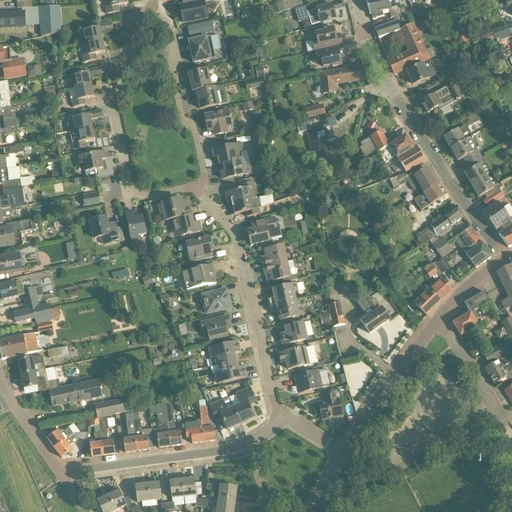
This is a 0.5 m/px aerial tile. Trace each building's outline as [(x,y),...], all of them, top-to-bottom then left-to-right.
[(31,8),(30,0),(15,0),(15,1),(17,0),(18,9),(22,9),(31,9),(31,8)] [(126,0),(109,0),(110,4),(111,7),(105,8),(107,15),(119,12),(118,7),(128,5),(126,0)] [(181,0),(183,4),(177,6),(181,24),(205,18),(202,2),(211,0),(181,0)] [(278,13),(294,9),(303,7),(301,0),(287,0),(275,3),(278,13)] [(372,21),(376,20),(376,19),(383,17),(382,12),(379,0),(369,0),(366,1),(369,15),(371,15),(372,21)] [(379,0),(382,12),(389,11),(397,8),(394,0),(395,0),(408,0),(412,7),(418,4),(416,0),(379,0)] [(298,23),(310,20),(312,26),(336,19),(332,5),(316,10),(314,11),(312,5),(303,7),(294,9),(298,23)] [(41,37),(61,33),(60,8),(60,7),(52,7),(39,8),(41,37)] [(25,13),(26,24),(40,23),(39,8),(35,8),(31,8),(31,9),(22,9),(22,13),(25,13)] [(397,8),(389,11),(389,14),(391,19),(394,17),(396,17),(399,16),(402,22),(407,20),(404,12),(401,13),(400,9),(397,8)] [(26,24),(25,13),(22,13),(0,14),(0,28),(26,26),(26,24)] [(467,20),(466,18),(463,14),(463,13),(459,15),(462,19),(463,22),(467,20)] [(400,30),(410,25),(407,20),(402,22),(399,16),(396,17),(394,17),(396,22),(384,26),(375,30),(378,39),(392,34),(400,31),(400,30)] [(83,31),(86,44),(102,41),(101,33),(113,30),(112,23),(99,26),(99,28),(83,31)] [(214,33),(212,23),(188,28),(190,38),(214,33)] [(427,53),(423,44),(413,23),(410,25),(400,30),(400,31),(392,34),(395,40),(401,37),(408,52),(388,61),(394,76),(430,59),(427,53)] [(315,53),(342,46),(340,35),(335,36),(333,29),(324,31),(325,33),(315,35),(317,40),(312,41),(315,53)] [(510,37),(508,30),(494,36),(495,40),(496,42),(510,37)] [(482,41),(494,35),(492,31),(480,37),(482,41)] [(194,64),(215,59),(211,37),(189,42),(194,64)] [(468,43),(471,42),(470,39),(466,41),(465,37),(459,40),(462,46),(468,43)] [(102,41),(86,44),(88,55),(82,56),(84,63),(96,61),(95,55),(105,53),(102,41)] [(344,57),(342,46),(315,53),(317,63),(321,62),(323,68),(332,66),(332,68),(341,66),(340,58),(344,57)] [(12,59),(11,52),(10,48),(0,49),(0,63),(3,63),(5,80),(26,77),(24,59),(12,61),(12,59)] [(227,61),(236,59),(234,51),(225,53),(227,61)] [(266,51),(259,53),(261,61),(268,59),(266,51)] [(407,72),(409,76),(407,79),(409,84),(412,84),(413,85),(435,76),(429,62),(407,72)] [(456,72),(452,65),(439,71),(442,78),(456,72)] [(27,68),(28,78),(42,76),(41,66),(27,68)] [(72,76),(75,89),(91,85),(90,78),(102,75),(100,68),(88,71),(88,73),(72,76)] [(256,69),(257,78),(265,77),(263,68),(256,69)] [(359,68),(320,75),(322,95),(335,94),(334,85),(361,81),(359,68)] [(192,93),(196,92),(211,89),(208,70),(188,75),(192,93)] [(264,88),(262,79),(245,84),(247,92),(264,88)] [(463,98),(455,83),(423,102),(425,105),(423,107),(427,114),(438,108),(440,111),(463,98)] [(91,85),(75,89),(77,100),(72,101),(73,108),(85,106),(84,100),(94,98),(91,85)] [(200,110),(219,106),(228,104),(224,86),(211,89),(196,92),(200,110)] [(55,95),(55,88),(45,89),(44,93),(46,96),(55,95)] [(0,93),(0,111),(0,112),(10,110),(10,108),(11,108),(10,102),(11,102),(9,92),(0,93)] [(252,103),(241,105),(243,113),(254,110),(252,103)] [(308,119),(324,114),(322,106),(306,110),(308,119)] [(0,117),(3,117),(4,123),(15,121),(14,114),(12,114),(11,108),(10,108),(10,110),(0,112),(0,111),(0,117)] [(73,119),(75,131),(92,128),(90,120),(103,118),(101,111),(89,113),(89,115),(73,119)] [(215,136),(226,134),(225,128),(231,127),(228,112),(205,117),(208,131),(214,130),(215,136)] [(478,122),(475,115),(461,123),(463,127),(460,129),(444,138),(450,149),(473,137),(467,128),(478,122)] [(335,126),(333,119),(320,123),(319,121),(315,122),(315,120),(307,123),(307,124),(305,125),(305,123),(296,126),(299,134),(305,132),(311,154),(321,151),(336,147),(333,138),(331,138),(329,128),(335,126)] [(5,130),(0,130),(0,145),(5,145),(4,136),(12,135),(11,129),(19,127),(17,120),(15,121),(4,123),(5,130)] [(70,132),(74,151),(86,148),(85,142),(95,140),(92,128),(75,131),(70,132)] [(377,149),(385,164),(394,159),(396,158),(397,160),(413,150),(405,137),(389,146),(380,132),(371,137),(373,141),(377,149)] [(473,137),(450,149),(457,162),(463,158),(468,167),(481,159),(476,149),(478,147),(473,137)] [(220,165),(223,165),(239,161),(237,153),(243,152),(241,145),(213,151),(214,158),(218,157),(220,165)] [(0,170),(16,168),(14,156),(18,155),(18,154),(23,153),(22,146),(4,149),(5,156),(0,156),(0,170)] [(396,158),(394,159),(385,164),(384,165),(387,170),(399,162),(405,173),(425,161),(417,147),(413,150),(397,160),(396,158)] [(57,157),(51,152),(47,157),(53,162),(57,158),(57,157)] [(101,161),(108,159),(107,152),(79,158),(80,165),(83,164),(85,172),(103,169),(101,161)] [(378,154),(369,158),(374,167),(382,163),(378,154)] [(465,175),(471,186),(491,175),(481,159),(468,167),(470,171),(465,175)] [(242,160),(239,161),(223,165),(225,172),(221,173),(222,180),(251,174),(250,167),(244,168),(242,160)] [(0,185),(1,186),(2,191),(35,185),(34,178),(20,179),(19,168),(16,168),(0,170),(0,185)] [(436,186),(425,169),(414,176),(412,172),(404,176),(403,175),(396,178),(389,180),(394,190),(401,186),(408,182),(414,192),(422,188),(425,193),(436,186)] [(281,180),(283,177),(277,171),(274,174),(281,180)] [(502,188),(501,185),(500,183),(496,185),(491,175),(471,186),(478,198),(484,195),(486,199),(487,198),(499,190),(502,188)] [(226,199),(229,200),(231,200),(232,204),(251,200),(249,191),(255,189),(253,183),(240,185),(241,190),(225,193),(226,199)] [(0,212),(14,210),(12,197),(22,196),(22,194),(36,192),(35,185),(2,191),(4,198),(0,198),(0,212)] [(436,186),(425,193),(423,195),(413,201),(420,212),(424,210),(443,198),(436,186)] [(492,206),(504,198),(503,196),(500,192),(499,190),(487,198),(492,206)] [(98,194),(82,196),(84,207),(99,204),(98,194)] [(246,218),(260,215),(258,208),(261,208),(259,198),(251,200),(232,204),(234,215),(245,213),(246,218)] [(166,222),(171,221),(191,216),(189,204),(183,206),(181,200),(162,205),(166,222)] [(380,206),(384,214),(389,211),(385,203),(380,206)] [(511,219),(510,220),(498,203),(493,207),(482,214),(495,231),(500,228),(501,228),(510,222),(511,220),(511,219)] [(0,226),(3,226),(2,220),(23,216),(22,208),(14,210),(0,212),(0,226)] [(432,226),(437,236),(437,237),(463,218),(456,208),(432,226)] [(138,237),(146,235),(142,217),(134,219),(133,212),(125,213),(131,241),(138,240),(138,237)] [(191,216),(171,221),(174,234),(180,233),(181,237),(201,232),(199,223),(193,225),(191,216)] [(90,221),(94,239),(102,238),(103,245),(119,242),(116,229),(108,230),(105,218),(90,221)] [(253,231),(249,232),(248,232),(250,241),(249,241),(250,247),(254,246),(253,245),(269,242),(269,241),(281,238),(279,229),(277,230),(275,225),(276,225),(275,218),(263,221),(263,222),(252,224),(253,231)] [(21,233),(32,232),(36,231),(34,220),(18,223),(19,227),(0,230),(0,248),(23,245),(21,233)] [(511,246),(511,225),(510,222),(501,228),(504,232),(498,235),(508,249),(511,246)] [(430,241),(437,237),(437,236),(432,226),(422,232),(428,242),(430,241)] [(471,228),(454,241),(457,245),(476,269),(490,259),(491,255),(471,228)] [(440,240),(437,237),(430,241),(432,245),(440,240)] [(453,251),(443,238),(440,240),(432,245),(442,259),(453,251)] [(184,257),(188,256),(190,263),(208,258),(207,253),(212,252),(209,239),(186,244),(181,245),(184,257)] [(263,268),(286,262),(283,247),(265,251),(266,259),(261,260),(263,268)] [(449,255),(456,264),(464,258),(457,249),(449,255)] [(78,264),(84,262),(82,254),(76,255),(78,264)] [(9,275),(22,273),(19,255),(0,257),(0,274),(8,273),(9,275)] [(435,265),(442,275),(451,268),(444,259),(435,265)] [(293,261),(286,262),(263,268),(265,276),(270,275),(272,282),(282,280),(283,283),(297,280),(295,268),(297,266),(296,263),(293,262),(293,261)] [(438,274),(432,266),(425,271),(426,272),(430,279),(437,274),(438,274)] [(511,306),(511,268),(511,266),(497,273),(510,299),(502,303),(506,310),(511,306)] [(186,291),(216,284),(214,277),(210,275),(208,276),(207,273),(202,274),(201,268),(182,273),(186,291)] [(114,280),(125,277),(130,276),(128,270),(124,271),(112,274),(114,280)] [(158,282),(157,274),(156,274),(150,275),(154,283),(158,282)] [(149,276),(142,279),(145,288),(153,284),(149,276)] [(395,285),(400,281),(397,276),(392,280),(395,285)] [(413,279),(396,288),(403,302),(420,293),(413,279)] [(451,291),(440,280),(415,305),(426,317),(440,303),(440,302),(451,291)] [(25,302),(36,299),(34,289),(17,293),(15,283),(0,286),(0,289),(3,301),(23,296),(25,302)] [(270,307),(295,301),(294,293),(297,292),(296,285),(272,290),(275,299),(269,300),(270,307)] [(203,297),(207,314),(230,309),(226,291),(203,297)] [(490,303),(484,293),(474,298),(480,309),(490,303)] [(357,303),(366,316),(360,321),(369,335),(389,321),(381,309),(374,299),(371,301),(368,295),(357,303)] [(470,314),(477,326),(481,324),(480,321),(485,318),(480,309),(474,298),(464,304),(470,314)] [(41,318),(42,323),(54,321),(50,305),(39,307),(36,299),(25,302),(27,311),(14,314),(16,324),(41,318)] [(297,309),(295,301),(270,307),(272,314),(278,313),(280,321),(303,316),(301,308),(297,309)] [(345,325),(340,303),(327,306),(333,328),(345,325)] [(469,332),(477,326),(470,314),(461,319),(469,332)] [(331,323),(329,315),(321,317),(323,325),(331,323)] [(203,335),(208,334),(210,341),(228,337),(225,327),(230,326),(228,317),(200,324),(203,335)] [(503,326),(509,336),(511,342),(511,319),(511,317),(501,323),(503,326)] [(453,324),(461,337),(469,332),(461,319),(453,324)] [(36,325),(38,334),(56,329),(54,321),(36,325)] [(282,346),(307,340),(303,324),(284,328),(286,334),(280,336),(282,346)] [(23,337),(0,341),(0,352),(2,360),(39,352),(35,335),(23,337)] [(131,339),(132,348),(139,347),(137,338),(131,339)] [(238,343),(209,350),(211,359),(212,367),(219,366),(236,362),(234,354),(240,352),(238,343)] [(508,353),(503,344),(484,355),(489,364),(508,353)] [(47,351),(49,359),(60,357),(59,349),(47,351)] [(281,364),(286,363),(288,371),(308,366),(304,349),(279,355),(281,364)] [(507,378),(507,379),(511,376),(511,373),(511,372),(511,371),(511,354),(511,353),(485,369),(495,385),(507,378)] [(21,376),(45,371),(44,364),(42,357),(32,359),(18,361),(21,376)] [(196,363),(196,362),(195,359),(189,361),(193,371),(197,370),(196,363)] [(236,362),(219,366),(220,374),(215,375),(217,385),(246,378),(244,368),(238,369),(236,362)] [(303,393),(329,387),(325,370),(295,377),(297,385),(301,384),(303,393)] [(54,381),(48,383),(45,371),(21,376),(24,390),(42,386),(43,392),(56,389),(54,381)] [(337,376),(339,384),(347,383),(345,375),(337,376)] [(102,398),(102,397),(108,396),(104,381),(49,392),(52,407),(102,398)] [(241,405),(233,408),(241,425),(254,419),(249,406),(256,403),(250,389),(236,395),(241,405)] [(323,421),(342,417),(338,400),(336,400),(334,394),(323,396),(325,403),(319,404),(323,421)] [(229,398),(222,401),(209,407),(215,421),(221,418),(227,431),(241,425),(233,408),(229,398)] [(122,400),(94,406),(97,419),(98,419),(106,417),(124,413),(122,400)] [(182,446),(180,433),(175,433),(174,428),(175,428),(171,403),(164,405),(170,448),(182,446)] [(158,449),(170,448),(164,405),(156,406),(157,415),(158,425),(160,424),(162,435),(156,436),(158,449)] [(204,443),(215,442),(214,428),(209,429),(206,408),(199,409),(201,420),(201,424),(204,443)] [(131,414),(125,415),(128,440),(123,440),(125,454),(137,452),(132,421),(131,414)] [(98,419),(99,427),(100,433),(103,457),(115,455),(113,442),(108,442),(106,431),(108,430),(106,417),(98,419)] [(86,420),(87,428),(99,427),(98,419),(86,420)] [(151,436),(151,430),(141,431),(140,420),(139,420),(132,421),(137,452),(148,451),(147,437),(151,436)] [(204,443),(201,424),(201,420),(198,420),(199,424),(189,426),(192,445),(204,443)] [(85,421),(75,423),(76,429),(77,432),(78,431),(87,430),(85,423),(85,421)] [(61,436),(58,431),(47,440),(54,449),(73,435),(71,432),(68,428),(64,432),(65,433),(61,436)] [(83,447),(86,433),(79,432),(76,445),(83,447)] [(94,434),(95,440),(94,440),(95,444),(89,445),(91,458),(103,457),(100,433),(94,434)] [(73,435),(54,449),(61,459),(72,451),(69,446),(72,444),(71,442),(76,439),(73,435)] [(181,481),(183,498),(184,498),(185,506),(194,505),(195,500),(195,497),(196,496),(194,480),(181,481)] [(171,499),(183,498),(181,481),(169,482),(171,499)] [(157,506),(157,501),(161,500),(159,483),(147,485),(150,507),(157,506)] [(137,503),(142,503),(143,508),(150,507),(147,485),(135,486),(137,503)] [(220,486),(218,498),(235,500),(237,488),(220,486)] [(108,496),(115,511),(126,507),(119,491),(108,496)] [(101,511),(114,511),(115,511),(108,496),(97,502),(101,511)] [(352,505),(355,501),(349,497),(346,501),(352,505)] [(233,511),(235,500),(218,498),(217,510),(231,511),(233,511)]
